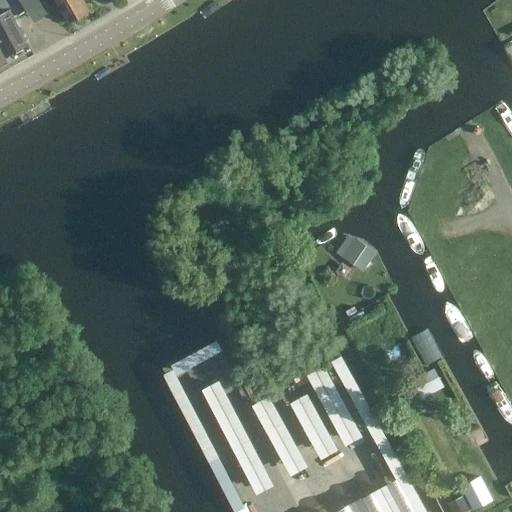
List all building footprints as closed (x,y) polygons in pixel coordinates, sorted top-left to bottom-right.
[(83,0),(54,0),(69,24),(90,12),(83,0)] [(0,62),(10,57),(8,54),(28,43),(10,11),(0,16),(0,62)] [(337,254),(363,272),(376,253),(350,235),(337,254)] [(431,511),(343,352),(332,358),(416,511),(431,511)] [(325,361),(306,372),(346,443),(365,432),(325,361)] [(413,380),(423,398),(445,386),(435,368),(413,380)] [(220,378),(202,388),(257,492),(275,483),(220,378)] [(310,390),(292,400),(322,455),(340,446),(310,390)] [(271,392),(252,403),(291,472),(310,461),(271,392)] [(408,511),(391,480),(372,491),(384,511),(408,511)] [(462,491),(474,511),(492,501),(480,480),(462,491)] [(376,511),(366,493),(347,504),(352,511),(376,511)] [(450,503),(454,511),(470,511),(471,511),(464,496),(450,503)]
